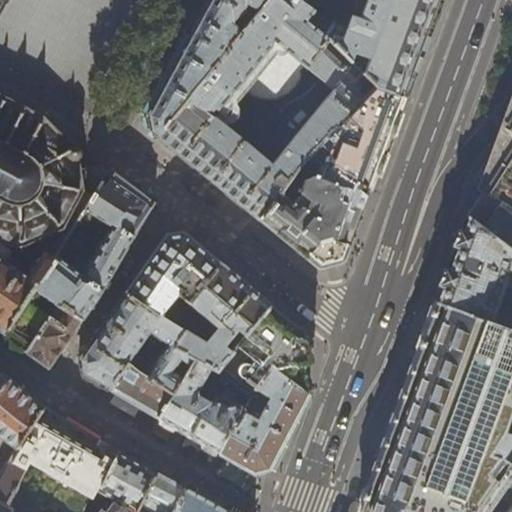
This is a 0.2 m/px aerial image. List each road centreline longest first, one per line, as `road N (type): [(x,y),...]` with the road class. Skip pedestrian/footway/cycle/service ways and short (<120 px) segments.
road 1 (secondary): [(484,0),(379,297)]
road 2 (unclassified): [(511,120),(454,179),(379,297)]
road 3 (secondary): [(365,336),(300,511)]
road 4 (residential): [(221,228),(365,336)]
